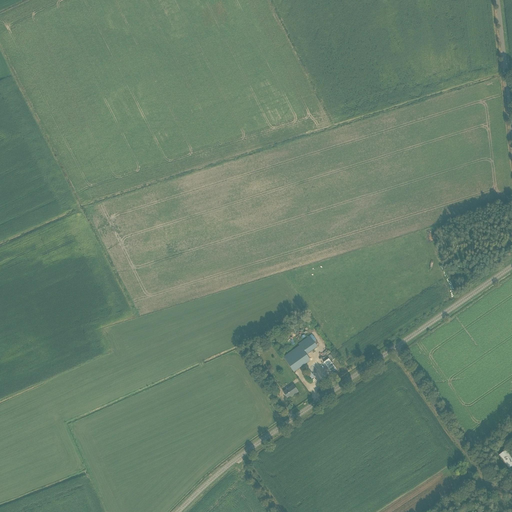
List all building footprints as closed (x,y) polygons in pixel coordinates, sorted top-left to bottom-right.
[(299,346),(283,357),(293,372),(310,361),(306,355),(317,347),(310,335),(299,343),(300,345),(299,346)] [(323,363),(330,372),(336,369),(329,359),(323,363)] [(272,377),(266,381),(275,393),(280,389),(272,377)] [(283,392),(284,394),(287,398),(291,395),(292,396),(298,392),(293,385),(283,392)] [(508,469),(511,466),(511,457),(507,450),(498,456),(508,469)]
